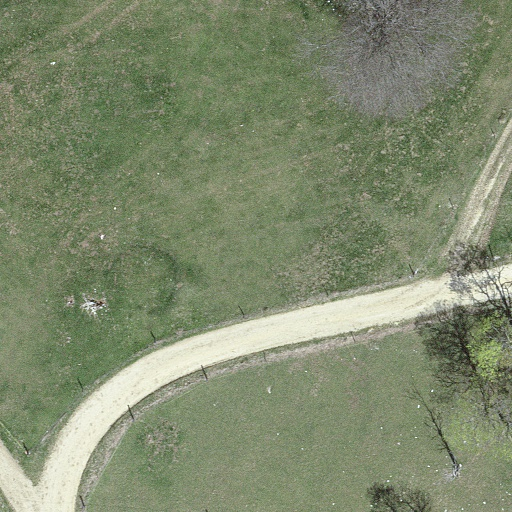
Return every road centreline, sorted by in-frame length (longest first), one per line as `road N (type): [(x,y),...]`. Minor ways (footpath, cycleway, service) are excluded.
road 1 (track): [(53,511),(82,447),(153,377),(511,284)]
road 2 (track): [(452,296),(511,158)]
